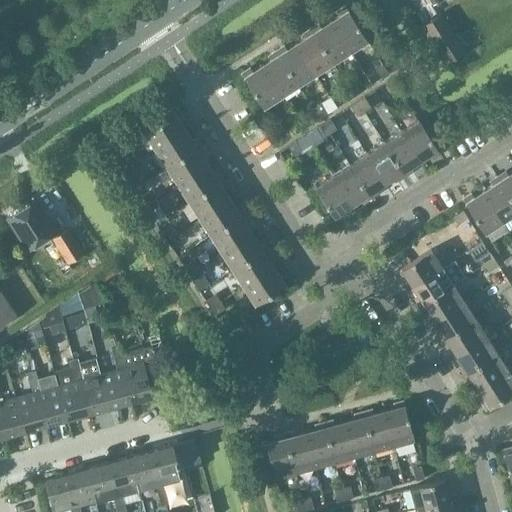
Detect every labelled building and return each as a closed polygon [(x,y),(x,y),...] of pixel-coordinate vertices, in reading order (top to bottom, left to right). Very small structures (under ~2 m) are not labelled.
[(339,16),(330,22),(350,52),(367,41),(346,7),(337,12),(339,16)] [(422,27),(448,67),(468,54),(441,14),(422,27)] [(350,52),(330,22),(321,28),(319,24),(311,29),(332,63),(350,52)] [(332,63),(311,29),(303,34),(305,38),(296,44),(315,74),(332,63)] [(315,74),(296,44),(287,50),(284,46),(276,51),(298,85),(315,74)] [(298,85),(276,51),(268,56),(271,60),(261,66),(281,96),(298,85)] [(382,79),(389,74),(382,64),(375,69),(382,79)] [(261,66),(252,72),(250,68),(241,74),(263,108),(281,96),(261,66)] [(392,79),(385,84),(391,94),(399,90),(392,79)] [(348,87),(354,97),(361,92),(355,82),(348,87)] [(354,97),(348,87),(340,91),(347,102),(354,97)] [(357,102),(364,112),(371,107),(365,97),(357,102)] [(364,112),(357,102),(350,107),(357,117),(364,112)] [(313,109),(320,119),(327,114),(321,104),(313,109)] [(320,119),(313,109),(306,114),(313,124),(320,119)] [(155,149),(185,130),(180,121),(183,119),(178,110),(144,132),(155,149)] [(323,124),(329,134),(337,130),(330,119),(323,124)] [(400,131),(420,161),(429,155),(431,159),(440,154),(418,120),(400,131)] [(329,134),(323,124),(316,129),(322,139),(329,134)] [(286,127),(278,131),(285,142),(292,137),(286,127)] [(185,130),(155,149),(166,167),(200,145),(195,137),(191,139),(185,130)] [(383,142),(405,176),(413,171),(410,167),(420,161),(400,131),(383,142)] [(295,142),(288,147),(295,157),(302,152),(295,142)] [(405,176),(383,142),(366,153),(385,183),(395,178),(397,181),(405,176)] [(177,184),(207,164),(202,155),(205,153),(200,145),(166,167),(177,184)] [(385,183),(366,153),(349,165),(371,198),(379,193),(376,189),(385,183)] [(122,172),(132,165),(127,159),(118,165),(122,172)] [(188,201),(222,179),(217,171),(213,174),(207,164),(177,184),(188,201)] [(132,165),(122,172),(126,178),(136,172),(132,165)] [(332,176),(351,206),(360,200),(363,203),(371,198),(349,165),(332,176)] [(511,172),(508,175),(506,172),(498,177),(511,199),(511,172)] [(332,176),(314,187),(336,221),(344,215),(342,212),(351,206),(332,176)] [(511,215),(511,199),(498,177),(490,182),(492,186),(483,192),(502,222),(511,215)] [(199,218),(230,199),(224,190),(227,187),(222,179),(188,201),(199,218)] [(485,233),(502,222),(483,192),(474,198),(471,194),(463,199),(485,233)] [(144,206),(154,200),(150,193),(140,200),(144,206)] [(7,218),(27,250),(58,231),(38,199),(7,218)] [(211,235),(244,214),(239,206),(235,208),(230,199),(199,218),(211,235)] [(154,200),(144,206),(149,213),(159,207),(154,200)] [(463,211),(453,218),(457,225),(468,218),(463,211)] [(222,253),(252,233),(246,224),(249,222),(244,214),(211,235),(222,253)] [(166,240),(177,234),(172,227),(162,233),(166,240)] [(68,263),(83,253),(68,229),(53,239),(61,251),(68,263)] [(233,270),(266,248),(261,240),(258,242),(252,233),(222,253),(233,270)] [(177,234),(166,240),(171,247),(181,241),(177,234)] [(244,287),(274,268),(268,258),(271,256),(266,248),(233,270),(244,287)] [(412,287),(442,268),(431,250),(397,271),(402,280),(406,278),(412,287)] [(61,251),(52,256),(60,268),(68,263),(61,251)] [(483,265),(493,258),(489,252),(479,258),(483,265)] [(493,258),(483,265),(488,272),(498,265),(493,258)] [(188,275),(198,268),(194,261),(184,268),(188,275)] [(113,264),(95,277),(100,284),(118,272),(113,264)] [(198,268),(188,275),(193,282),(203,275),(198,268)] [(274,268),(244,287),(255,305),(289,283),(283,274),(280,277),(274,268)] [(442,268),(412,287),(418,296),(414,298),(419,306),(453,285),(442,268)] [(96,282),(78,293),(82,308),(82,309),(102,302),(96,282)] [(434,321),(464,302),(453,285),(419,306),(425,314),(428,312),(434,321)] [(506,300),(511,295),(511,287),(501,293),(506,300)] [(0,325),(3,324),(16,315),(0,291),(0,325)] [(78,293),(59,306),(61,314),(82,308),(78,293)] [(210,309),(220,303),(216,296),(206,302),(210,309)] [(441,341),(475,319),(464,302),(434,321),(440,330),(436,333),(441,341)] [(220,303),(210,309),(215,316),(225,310),(220,303)] [(58,306),(45,315),(45,316),(48,326),(63,321),(58,306)] [(486,336),(475,319),(441,341),(447,349),(450,346),(456,356),(486,336)] [(39,322),(25,330),(31,349),(45,345),(39,322)] [(497,353),(486,336),(456,356),(462,365),(458,367),(464,375),(497,353)] [(123,357),(114,360),(117,370),(121,369),(130,402),(152,396),(146,376),(158,373),(151,346),(122,354),(123,357)] [(123,357),(122,354),(120,347),(111,349),(114,360),(123,357)] [(497,353),(464,375),(469,383),(472,381),(478,390),(508,371),(497,353)] [(80,369),(77,358),(69,361),(71,368),(71,371),(80,369)] [(100,374),(97,375),(94,365),(80,369),(71,371),(74,381),(79,380),(88,414),(109,408),(100,374)] [(57,386),(67,419),(88,414),(79,380),(74,381),(71,371),(71,368),(55,372),(59,386),(57,386)] [(117,370),(100,374),(109,408),(130,402),(121,369),(117,370)] [(38,380),(35,370),(26,372),(29,383),(38,380)] [(478,390),(484,399),(481,401),(486,410),(511,393),(511,376),(508,371),(478,390)] [(57,386),(54,376),(38,380),(29,383),(32,393),(36,392),(45,425),(67,419),(57,386)] [(173,379),(158,383),(160,390),(175,386),(173,379)] [(24,431),(45,425),(36,392),(32,393),(15,398),(24,431)] [(0,426),(3,437),(24,431),(15,398),(0,401),(0,426)] [(395,408),(384,411),(393,446),(414,440),(403,401),(393,404),(395,408)] [(393,446),(384,411),(373,414),(372,410),(363,412),(373,451),(393,446)] [(373,451),(363,412),(354,415),(355,419),(345,422),(354,456),(373,451)] [(354,456),(345,422),(334,425),(333,421),(324,423),(334,462),(354,456)] [(334,462),(324,423),(315,426),(316,430),(305,433),(314,467),(334,462)] [(314,467),(305,433),(295,436),(293,431),(284,434),(295,472),(314,467)] [(284,434),(275,436),(276,441),(265,444),(274,478),(295,472),(284,434)] [(151,451),(160,484),(155,485),(158,495),(167,493),(164,483),(181,478),(172,445),(151,451)] [(511,449),(511,448),(502,450),(511,488),(511,449)] [(138,490),(155,485),(160,484),(151,451),(129,456),(138,490)] [(122,494),(138,490),(129,456),(108,462),(117,496),(122,494)] [(122,494),(117,496),(108,462),(87,468),(96,501),(113,497),(115,507),(124,504),(122,494)] [(416,481),(424,479),(421,467),(413,469),(416,481)] [(79,506),(96,501),(87,468),(66,474),(75,507),(79,506)] [(80,511),(79,506),(75,507),(66,474),(44,480),(52,511),(56,511),(70,508),(71,511),(80,511)] [(381,478),(384,490),(392,488),(389,476),(381,478)] [(384,490),(381,478),(373,480),(376,492),(384,490)] [(449,500),(446,489),(451,488),(448,478),(409,489),(415,509),(449,500)] [(342,489),(345,500),(353,498),(350,486),(342,489)] [(345,500),(342,489),(334,491),(337,503),(345,500)] [(167,493),(158,495),(161,506),(170,503),(167,493)] [(302,500),(305,511),(313,509),(310,497),(302,500)] [(302,511),(305,511),(302,500),(294,502),(297,511),(302,511)] [(415,511),(457,511),(456,509),(452,510),(449,500),(415,509),(415,511)]
